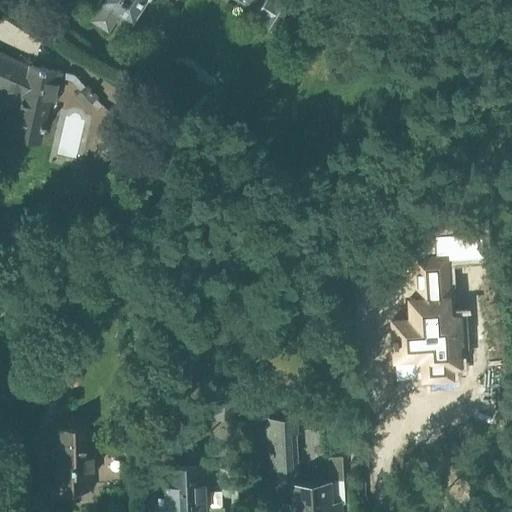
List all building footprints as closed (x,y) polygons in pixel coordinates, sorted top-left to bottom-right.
[(102,0),(91,18),(109,30),(120,11),(133,19),(144,0),(102,0)] [(265,0),(257,13),(264,18),(261,22),(277,32),(294,6),(285,0),(265,0)] [(0,85),(23,96),(14,137),(41,144),(51,99),(57,101),(63,72),(15,61),(0,53),(0,85)] [(75,96),(86,108),(99,96),(88,84),(75,96)] [(113,122),(133,126),(134,120),(136,121),(147,103),(125,89),(110,112),(115,115),(113,122)] [(113,122),(106,149),(126,153),(133,126),(113,122)] [(375,234),(352,235),(354,260),(376,258),(375,234)] [(418,295),(409,295),(411,328),(438,326),(439,342),(458,340),(457,329),(467,328),(465,308),(470,308),(468,289),(459,289),(458,236),(432,237),(432,275),(421,275),(422,294),(418,295)] [(45,385),(39,384),(31,414),(54,421),(69,368),(51,363),(45,385)] [(267,415),(265,374),(247,375),(249,416),(267,415)] [(237,418),(237,383),(211,384),(212,418),(237,418)] [(298,433),(298,416),(267,417),(269,480),(298,478),(297,433),(298,433)] [(52,427),(52,440),(53,459),(51,461),(51,469),(54,473),(54,489),(86,488),(85,471),(97,470),(97,452),(86,452),(85,426),(52,427)] [(291,480),(292,501),(284,501),(284,511),(341,511),(341,501),(345,501),(344,478),(343,455),(329,456),(330,478),(291,480)] [(207,511),(206,464),(165,466),(167,511),(207,511)]
